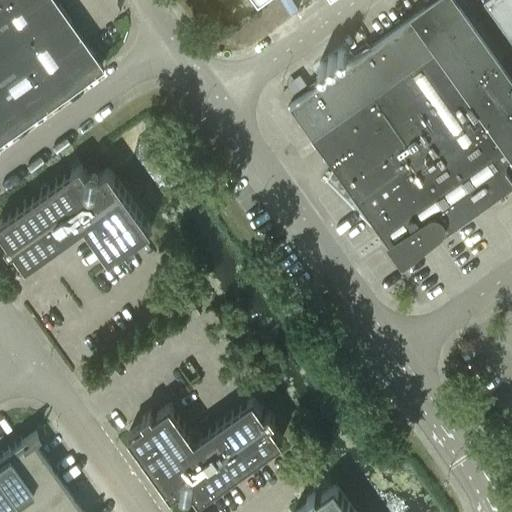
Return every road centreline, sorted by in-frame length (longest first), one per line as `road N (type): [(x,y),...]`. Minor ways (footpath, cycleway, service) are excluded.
road 1 (unclassified): [(396,350),(215,100)]
road 2 (unclassified): [(0,169),(172,43)]
road 3 (unclassified): [(503,511),(396,350)]
road 4 (unclassified): [(143,511),(35,358)]
road 5 (unclassified): [(215,100),(356,0)]
road 6 (unclassified): [(396,350),(511,268)]
